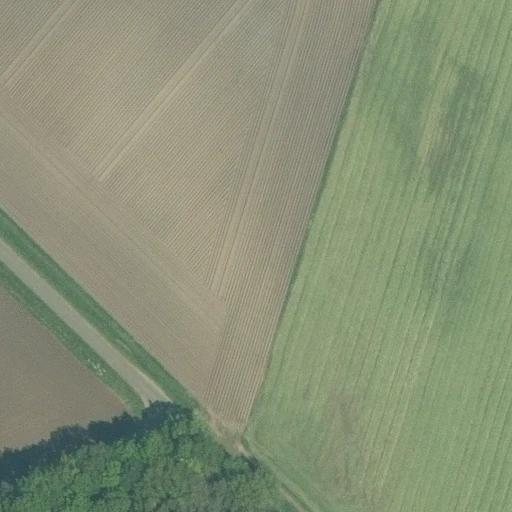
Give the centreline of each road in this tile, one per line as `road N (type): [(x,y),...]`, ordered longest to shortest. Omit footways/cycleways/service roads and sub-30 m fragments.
road 1 (unclassified): [(266,511),(0,252)]
road 2 (track): [(0,511),(186,434)]
